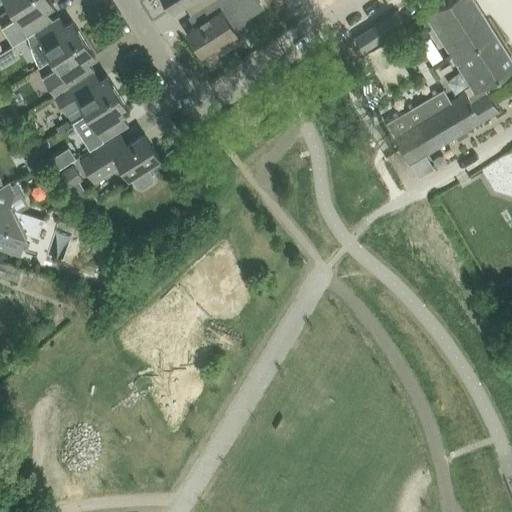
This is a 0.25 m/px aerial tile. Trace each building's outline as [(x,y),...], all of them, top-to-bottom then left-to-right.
[(21,0),(10,8),(27,35),(52,19),(46,10),(54,5),(51,0),(21,0)] [(167,0),(173,9),(183,2),(191,14),(202,7),(212,0),(167,0)] [(245,17),(261,6),(257,0),(212,0),(202,7),(208,17),(187,30),(202,54),(218,44),(222,51),(240,39),(236,32),(244,27),(243,25),(245,17)] [(511,66),(511,58),(475,0),(448,0),(426,14),(435,27),(442,23),(482,86),(483,85),(511,66)] [(390,33),(404,24),(395,10),(381,19),(390,33)] [(39,66),(51,58),(84,37),(72,19),(65,24),(59,15),(52,19),(27,35),(39,66)] [(54,94),(94,70),(88,60),(95,55),(84,37),(51,58),(57,68),(44,76),(54,94)] [(80,103),(86,113),(118,92),(107,74),(100,79),(94,70),(54,94),(66,112),(73,107),(80,103)] [(9,84),(3,88),(9,98),(15,93),(9,84)] [(482,86),(468,95),(482,119),(499,109),(483,85),(482,86)] [(130,110),(118,92),(86,113),(92,123),(86,127),(97,144),(111,135),(128,125),(122,115),(130,110)] [(414,122),(392,134),(409,162),(427,152),(482,119),(468,95),(466,92),(450,101),(414,122)] [(144,133),(126,145),(120,135),(116,137),(99,148),(81,159),(94,179),(105,172),(120,163),(129,176),(130,175),(136,185),(148,183),(152,181),(153,175),(147,165),(159,157),(144,133)] [(55,134),(41,142),(48,153),(62,145),(55,134)] [(82,179),(73,163),(61,170),(70,185),(82,179)] [(414,163),(407,167),(411,175),(418,171),(414,163)] [(10,181),(4,183),(0,185),(0,245),(20,252),(27,232),(38,235),(44,217),(12,207),(9,202),(14,189),(10,181)] [(0,275),(18,281),(22,267),(0,260),(0,275)] [(109,261),(99,267),(106,277),(115,271),(109,261)] [(506,281),(494,288),(499,298),(511,290),(506,281)]
